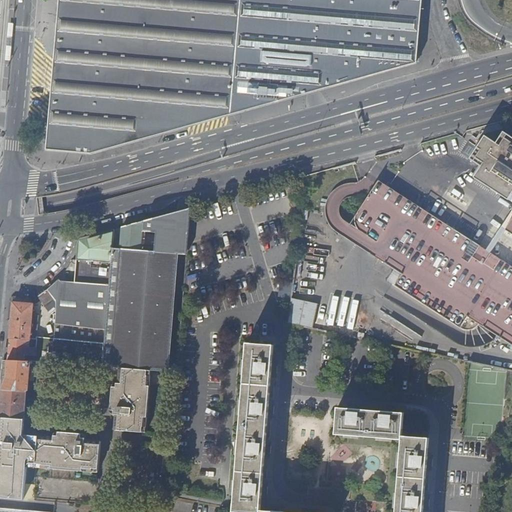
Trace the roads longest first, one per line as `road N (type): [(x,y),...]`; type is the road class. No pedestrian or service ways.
road 1 (primary): [(70,219),(511,101)]
road 2 (primary): [(91,195),(511,84)]
road 3 (primary): [(391,94),(11,190)]
road 4 (primary): [(391,94),(91,195)]
road 5 (tertiary): [(24,0),(11,190)]
road 6 (primary): [(511,63),(391,94)]
